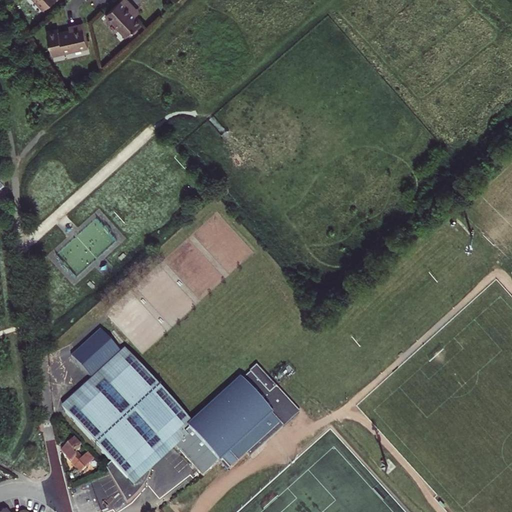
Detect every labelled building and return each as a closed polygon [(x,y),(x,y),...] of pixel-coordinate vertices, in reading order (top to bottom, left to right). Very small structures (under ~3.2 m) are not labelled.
[(34,0),(44,10),(54,0),(34,0)] [(135,8),(127,0),(121,0),(119,3),(106,15),(126,37),(142,22),(136,16),(132,11),(135,8)] [(52,55),(88,47),(82,23),(77,24),(69,26),(70,30),(59,32),(58,29),(47,31),(52,55)] [(93,381),(122,355),(101,332),(73,358),(93,381)] [(191,423),(186,418),(129,355),(66,413),(111,463),(106,468),(127,504),(135,497),(143,488),(150,474),(154,456),(191,423)] [(173,444),(199,474),(203,477),(219,462),(222,460),(230,469),(247,454),(280,424),(284,428),(293,419),(300,413),(257,366),(250,372),(251,373),(250,374),(173,444)] [(247,454),(250,458),(284,428),(280,424),(247,454)] [(71,463),(81,473),(94,459),(88,453),(82,458),(76,452),(81,447),(69,436),(59,446),(64,450),(62,453),(71,463)] [(219,462),(227,472),(230,469),(222,460),(219,462)]
